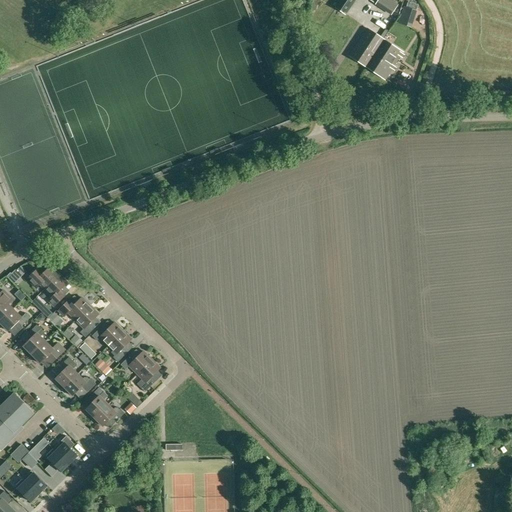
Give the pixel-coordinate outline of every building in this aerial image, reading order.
[(354,0),(341,0),(336,8),(345,14),(354,0)] [(397,5),(389,0),(379,0),(376,4),(391,14),(397,5)] [(404,7),(399,23),(411,27),(416,11),(404,7)] [(372,52),(381,38),(367,29),(349,56),(366,67),(372,58),(374,60),(377,55),(372,52)] [(372,58),(366,67),(385,80),(403,52),(381,38),(372,52),(377,55),(374,60),(372,58)] [(37,270),(28,279),(37,288),(40,284),(45,289),(60,274),(51,266),(45,272),(40,268),(37,270)] [(7,276),(14,283),(17,280),(11,274),(10,273),(7,276)] [(60,274),(45,289),(53,297),(49,301),(54,306),(64,297),(66,294),(61,289),(68,283),(60,274)] [(0,322),(13,309),(9,304),(13,300),(4,290),(0,294),(0,322)] [(69,301),(59,311),(64,316),(68,312),(76,320),(91,306),(82,297),(76,304),(71,299),(69,301)] [(91,306),(76,320),(84,329),(80,332),(85,337),(95,328),(91,324),(91,322),(99,314),(91,306)] [(13,309),(0,322),(0,325),(6,330),(7,329),(9,331),(14,326),(19,331),(23,327),(22,326),(30,317),(26,313),(22,317),(13,309)] [(102,327),(92,336),(97,341),(101,337),(109,345),(124,331),(115,322),(107,330),(105,330),(102,327)] [(32,338),(24,346),(25,348),(24,349),(30,356),(30,357),(46,342),(41,337),(45,332),(37,324),(28,333),(32,338)] [(124,331),(109,345),(114,350),(111,352),(115,356),(113,357),(118,362),(127,352),(124,349),(124,347),(132,339),(124,331)] [(46,342),(30,357),(31,357),(38,363),(39,362),(41,363),(43,361),(48,367),(54,362),(65,350),(58,343),(53,348),(46,342)] [(138,374),(152,359),(144,351),(136,359),(134,359),(130,355),(121,365),(126,369),(129,366),(138,374)] [(62,389),(78,374),(73,369),(77,365),(69,357),(60,366),(65,370),(56,378),(58,380),(56,381),(62,389)] [(152,359),(138,374),(142,379),(137,384),(145,392),(156,381),(152,378),(153,376),(161,368),(152,359)] [(107,364),(101,370),(107,376),(113,370),(107,364)] [(78,374),(62,389),(63,389),(70,395),(71,394),(73,396),(82,387),(87,393),(96,384),(90,378),(89,379),(88,377),(85,377),(83,379),(78,374)] [(95,400),(86,409),(88,410),(87,412),(93,419),(92,419),(93,420),(108,404),(104,400),(108,396),(104,392),(100,387),(91,396),(95,400)] [(0,447),(16,432),(14,430),(33,411),(32,410),(31,412),(16,396),(17,395),(17,394),(0,410),(0,447)] [(108,404),(93,420),(101,426),(102,424),(103,426),(112,417),(116,422),(125,413),(121,408),(120,409),(117,407),(115,407),(113,409),(108,404)] [(75,444),(66,436),(54,448),(69,464),(77,456),(70,449),(75,444)] [(12,454),(11,455),(18,462),(29,452),(29,451),(22,444),(12,454)] [(28,453),(36,460),(40,456),(33,448),(28,453)] [(69,464),(54,448),(46,456),(61,472),(69,464)] [(28,454),(23,459),(30,467),(36,462),(28,454)] [(38,494),(47,486),(31,470),(23,478),(38,494)] [(30,502),(34,498),(38,494),(23,478),(15,486),(23,494),(30,502)] [(0,494),(0,511),(14,511),(8,505),(13,500),(4,491),(0,494)]
